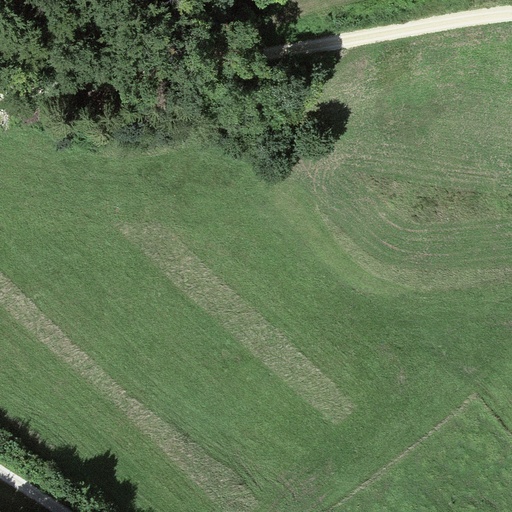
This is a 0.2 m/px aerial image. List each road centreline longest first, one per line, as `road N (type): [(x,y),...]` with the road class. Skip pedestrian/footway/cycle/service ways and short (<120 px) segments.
road 1 (track): [(0,89),(511,13)]
road 2 (track): [(357,40),(277,116),(266,155),(305,232),(336,267),(379,291),(427,297),(511,283)]
road 3 (track): [(358,0),(263,24),(237,56)]
